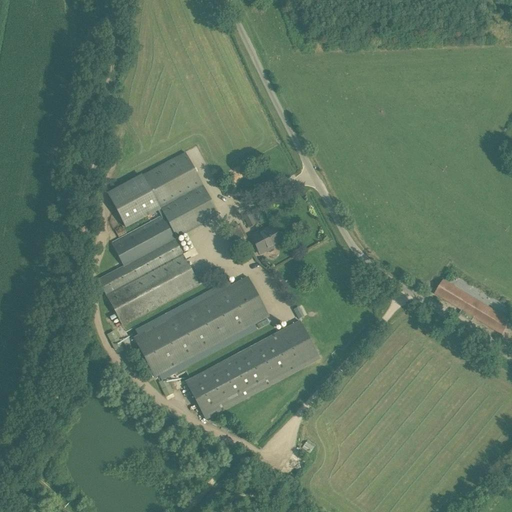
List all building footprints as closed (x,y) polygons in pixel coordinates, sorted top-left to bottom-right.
[(187,152),(109,192),(127,225),(159,208),(163,215),(112,242),(125,265),(175,239),(220,216),(204,185),(187,152)] [(256,224),(251,215),(244,218),(249,228),(256,224)] [(238,226),(225,233),(235,251),(248,244),(238,226)] [(254,239),(252,240),(259,254),(266,251),(267,253),(269,253),(272,251),(273,249),(272,248),(281,243),(272,226),(253,236),(254,239)] [(175,239),(125,265),(99,279),(107,294),(183,254),(175,239)] [(176,296),(199,284),(183,254),(107,294),(123,324),(176,296)] [(247,277),(132,336),(153,377),(268,317),(247,277)] [(443,282),(436,293),(462,309),(459,314),(471,322),(474,316),(500,332),(508,321),(443,282)] [(293,310),(298,319),(303,317),(298,307),(293,310)] [(299,322),(183,383),(202,419),(318,358),(299,322)] [(107,335),(113,348),(120,344),(114,332),(107,335)] [(165,378),(161,380),(158,382),(164,392),(170,388),(165,378)]
